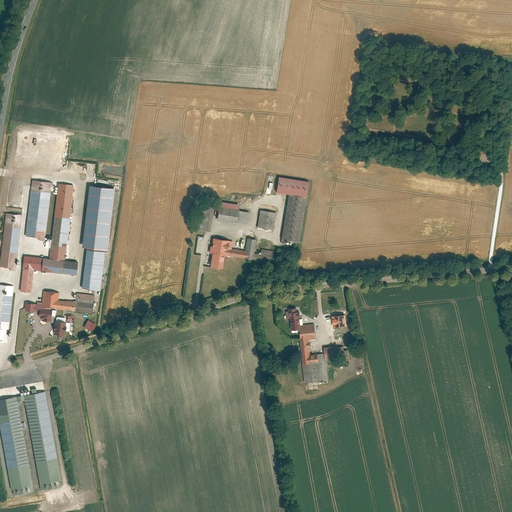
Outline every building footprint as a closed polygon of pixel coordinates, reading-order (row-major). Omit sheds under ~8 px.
[(288,193),(281,240),(298,243),(308,183),(278,178),(276,191),(288,193)] [(32,180),(26,236),(39,237),(39,240),(45,241),(52,182),(32,180)] [(86,248),(81,288),(99,290),(112,189),(89,186),(81,247),(86,248)] [(50,209),(57,210),(59,200),(52,199),(50,209)] [(220,203),(217,219),(237,222),(239,205),(220,203)] [(201,206),(197,229),(210,231),(214,208),(201,206)] [(260,210),(257,227),(273,229),(276,212),(260,210)] [(6,213),(0,267),(10,268),(9,270),(16,271),(22,214),(6,213)] [(70,218),(54,216),(50,248),(60,249),(61,246),(66,247),(70,218)] [(211,254),(209,266),(223,268),(224,255),(273,262),(275,251),(261,250),(260,254),(254,253),(256,239),(246,238),(244,250),(231,248),(232,240),(210,237),(208,253),(211,254)] [(22,268),(20,291),(30,292),(33,270),(76,274),(77,262),(33,257),(33,260),(25,259),(24,268),(22,268)] [(0,284),(0,338),(1,339),(1,342),(7,343),(13,286),(0,284)] [(33,303),(32,311),(38,312),(37,316),(39,317),(41,318),(41,321),(51,322),(53,310),(93,314),(95,295),(75,293),(74,301),(58,299),(59,292),(43,290),(42,302),(36,302),(36,304),(33,303)] [(298,331),(304,383),(328,380),(325,358),(339,357),(338,345),(323,347),(323,353),(310,354),(308,340),(316,339),(315,323),(301,325),(299,310),(296,311),(296,309),(285,310),(286,320),(289,320),(291,332),(298,331)] [(331,313),(334,337),(347,336),(344,312),(331,313)] [(54,320),(53,334),(64,335),(65,321),(54,320)] [(89,321),(86,329),(92,332),(96,324),(89,321)] [(0,398),(0,430),(11,494),(33,490),(17,401),(24,400),(40,489),(62,485),(46,391),(0,398)]
